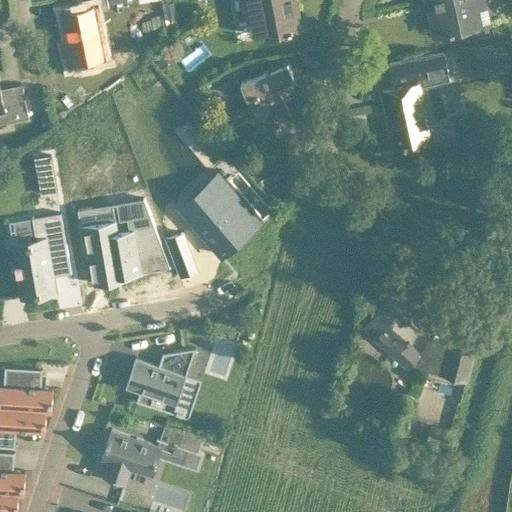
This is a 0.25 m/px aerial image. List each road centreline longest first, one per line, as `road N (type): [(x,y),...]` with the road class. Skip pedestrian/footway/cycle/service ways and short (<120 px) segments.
road 1 (residential): [(98,319),(37,511)]
road 2 (residential): [(326,150),(351,0)]
road 3 (residential): [(98,319),(229,293)]
